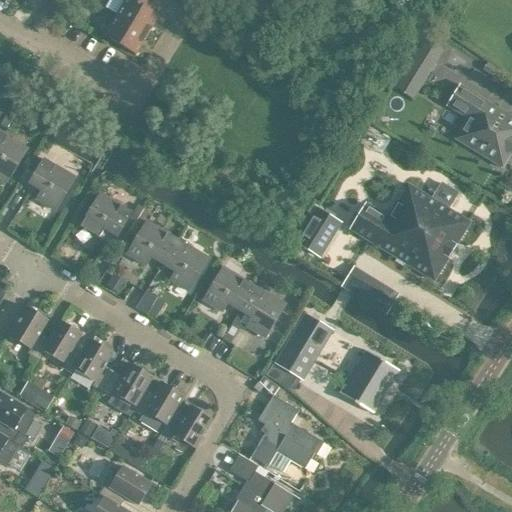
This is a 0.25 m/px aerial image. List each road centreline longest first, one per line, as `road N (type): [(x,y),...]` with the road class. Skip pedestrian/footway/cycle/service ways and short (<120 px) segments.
road 1 (residential): [(169,511),(241,393),(37,270)]
road 2 (residential): [(0,18),(133,102),(194,0)]
road 3 (unclassified): [(400,511),(511,338)]
